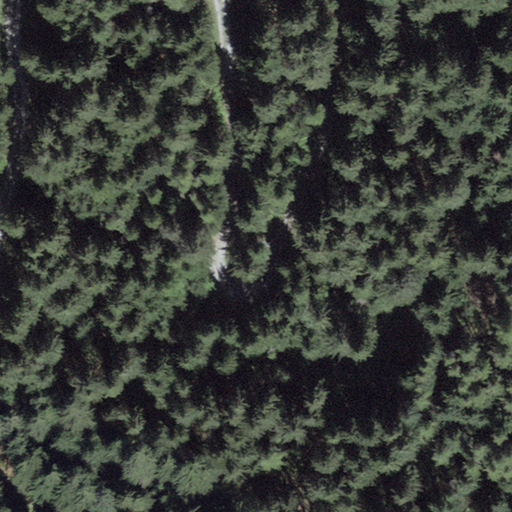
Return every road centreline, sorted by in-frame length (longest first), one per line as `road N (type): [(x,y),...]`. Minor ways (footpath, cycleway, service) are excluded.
road 1 (track): [(346,0),(305,206),(244,306),(223,298),(231,60),(214,0)]
road 2 (track): [(18,0),(0,138)]
